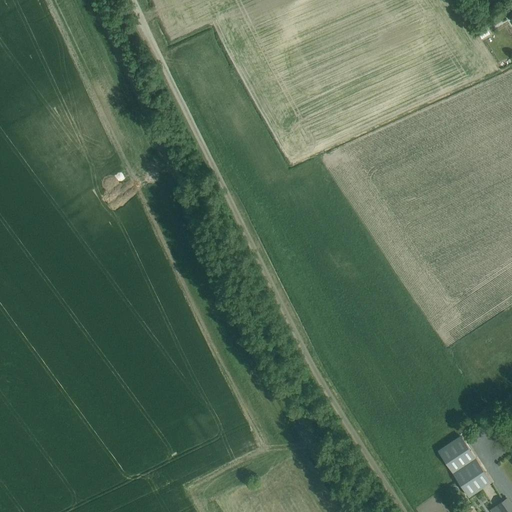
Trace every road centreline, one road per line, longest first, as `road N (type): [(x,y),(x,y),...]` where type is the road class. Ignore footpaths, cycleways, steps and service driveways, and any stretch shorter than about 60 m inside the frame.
road 1 (unclassified): [(407,511),(317,362),(139,0)]
road 2 (track): [(351,511),(262,369),(89,0)]
